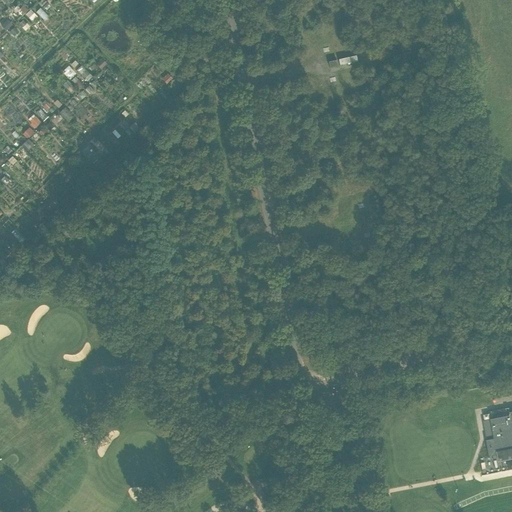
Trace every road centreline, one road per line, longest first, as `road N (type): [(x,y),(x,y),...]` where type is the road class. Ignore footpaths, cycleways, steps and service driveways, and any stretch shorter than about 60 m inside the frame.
road 1 (unclassified): [(225,0),(300,384)]
road 2 (track): [(233,40),(208,44),(208,62),(258,382)]
road 3 (track): [(440,0),(470,195),(460,259),(435,318)]
road 4 (track): [(272,506),(84,310)]
road 5 (unclassified): [(300,384),(511,343)]
road 6 (track): [(445,39),(327,71),(242,82)]
road 7 (track): [(330,377),(333,349),(435,318)]
road 8 (track): [(179,341),(258,382),(300,384)]
road 9 (unclassified): [(300,384),(326,511)]
